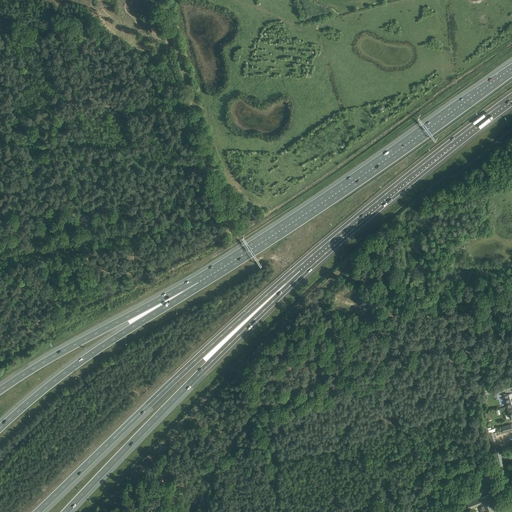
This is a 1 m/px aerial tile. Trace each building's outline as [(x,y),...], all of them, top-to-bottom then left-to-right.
[(505,391),(505,394),(503,394),(507,407),(511,405),(511,390),(511,389),(511,388),(511,386),(511,383),(498,386),(500,392),(505,391)] [(501,433),(511,430),(511,428),(511,424),(501,427),(502,429),(501,430),(501,433)] [(500,451),(494,452),(497,466),(502,464),(500,457),(501,456),(500,451)] [(488,489),(486,484),(478,487),(480,493),(488,489)] [(481,511),(496,511),(490,494),(480,498),(467,503),(469,508),(479,504),(481,511)]
